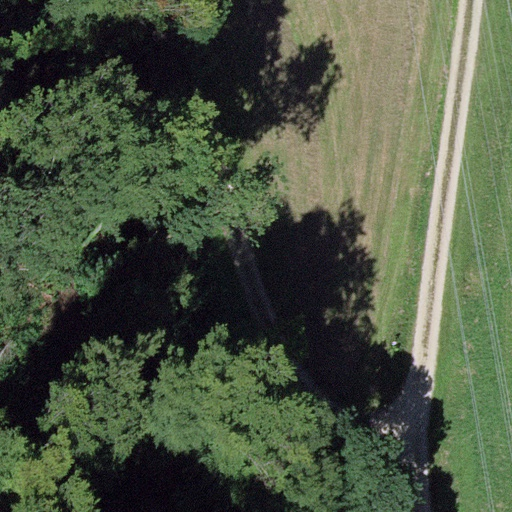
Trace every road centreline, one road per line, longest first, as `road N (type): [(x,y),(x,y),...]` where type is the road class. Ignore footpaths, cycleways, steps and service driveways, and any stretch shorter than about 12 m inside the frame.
road 1 (track): [(146,0),(190,202),(297,380),(412,439)]
road 2 (track): [(462,0),(425,390),(412,439),(434,511)]
